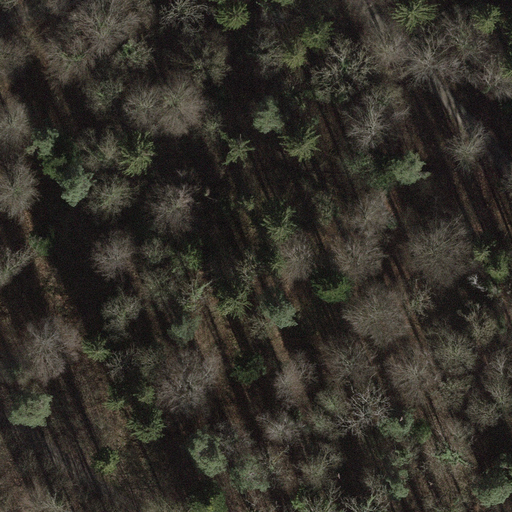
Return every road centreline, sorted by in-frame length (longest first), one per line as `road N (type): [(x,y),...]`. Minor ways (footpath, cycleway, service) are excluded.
road 1 (track): [(359,0),(511,169)]
road 2 (track): [(0,410),(141,511)]
